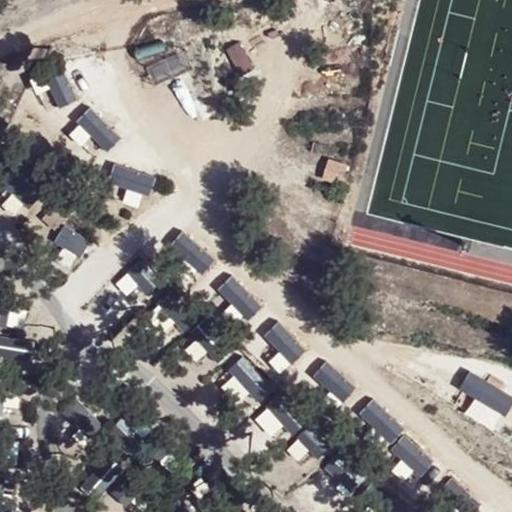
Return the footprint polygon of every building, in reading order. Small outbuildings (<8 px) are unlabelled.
[(323,154),(319,176),(341,180),(345,159),(323,154)] [(0,179),(28,207),(42,192),(12,163),(0,175),(0,179)] [(80,251),(87,238),(63,225),(56,238),(80,251)] [(0,316),(22,318),(24,298),(0,295),(0,316)] [(116,374),(91,404),(106,416),(131,387),(116,374)] [(93,471),(111,493),(131,476),(113,454),(93,471)]
